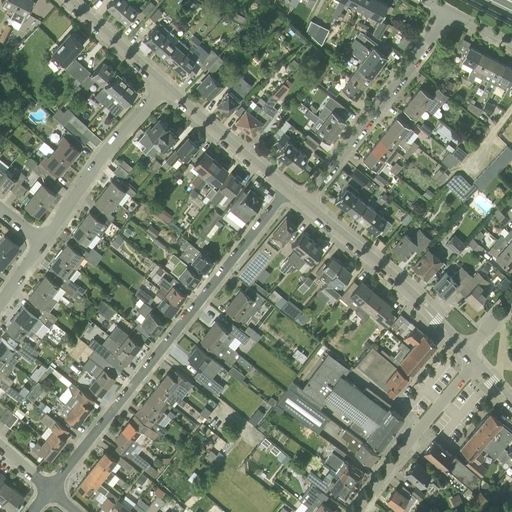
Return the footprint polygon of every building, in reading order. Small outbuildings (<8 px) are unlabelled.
[(0,39),(0,40),(19,0),(4,0),(2,5),(14,10),(8,23),(2,21),(0,25),(0,26),(5,28),(0,39)] [(19,0),(0,40),(5,43),(13,27),(11,26),(14,19),(21,23),(25,15),(30,18),(27,23),(33,26),(37,17),(28,12),(34,0),(19,0)] [(116,15),(129,0),(128,0),(111,0),(106,6),(116,15)] [(126,23),(138,10),(139,9),(129,0),(116,15),(126,23)] [(186,5),(191,10),(196,5),(190,0),(186,5)] [(346,0),(346,2),(357,8),(361,0),(346,0)] [(361,0),(357,8),(369,14),(375,0),(361,0)] [(379,0),(375,0),(369,14),(380,20),(388,4),(379,0)] [(142,11),(146,15),(155,6),(150,1),(142,11)] [(154,22),(163,13),(158,9),(150,18),(154,22)] [(335,9),(331,16),(336,18),(337,19),(341,12),(340,12),(335,9)] [(248,19),(235,12),(232,19),(245,25),(248,19)] [(219,18),(214,14),(211,19),(216,23),(219,18)] [(259,19),(256,15),(240,33),(244,36),(249,31),(248,31),(259,19)] [(169,23),(173,27),(178,22),(174,18),(169,23)] [(311,20),(306,30),(321,44),(328,29),(311,20)] [(378,39),(387,24),(380,20),(372,34),(365,30),(367,26),(363,24),(359,31),(364,34),(366,31),(378,39)] [(181,25),(178,22),(173,27),(177,30),(181,25)] [(154,48),(169,31),(168,33),(162,27),(160,30),(156,26),(144,39),(154,48)] [(154,48),(164,57),(179,40),(169,31),(154,48)] [(359,31),(357,35),(365,41),(366,39),(375,44),(378,39),(366,31),(364,34),(359,31)] [(73,33),(71,33),(70,32),(52,52),(65,64),(83,44),(82,43),(82,41),(73,33)] [(189,40),(193,44),(198,38),(194,35),(189,40)] [(193,44),(196,47),(201,41),(198,38),(193,44)] [(179,40),(164,57),(173,65),(189,48),(179,40)] [(352,46),(379,67),(387,56),(373,45),(370,50),(361,43),(359,45),(353,41),(350,45),(352,46)] [(202,64),(207,68),(219,56),(212,49),(204,58),(194,49),(196,47),(192,44),(189,48),(173,65),(183,74),(186,70),(192,76),(200,66),(202,64)] [(362,60),(357,66),(372,77),(379,67),(352,46),(350,45),(347,48),(352,53),(362,60)] [(460,81),(465,83),(481,52),(468,46),(461,60),(464,62),(461,68),(470,72),(468,76),(464,74),(460,81)] [(486,73),(493,58),(481,52),(465,83),(469,85),(471,81),(472,82),(475,76),(482,79),(485,73),(486,73)] [(219,56),(207,68),(212,73),(224,60),(219,56)] [(493,58),(486,73),(485,73),(482,79),(488,82),(484,89),(490,93),(495,84),(505,64),(493,58)] [(81,83),(89,75),(88,75),(91,72),(75,59),(66,69),(81,82),(81,83)] [(111,66),(109,67),(103,61),(90,76),(89,75),(81,83),(87,89),(96,79),(101,84),(113,70),(113,68),(111,66)] [(511,81),(511,67),(505,64),(495,84),(506,89),(508,85),(510,85),(511,81)] [(340,70),(335,65),(334,66),(333,65),(330,69),(338,74),(340,70)] [(357,66),(350,76),(349,77),(364,88),(372,77),(357,66)] [(216,80),(210,74),(198,87),(199,89),(198,90),(201,93),(203,92),(209,97),(221,84),(224,81),(227,83),(233,78),(225,70),(216,80)] [(223,94),(225,96),(216,104),(227,114),(252,86),(237,72),(233,78),(227,83),(227,84),(230,87),(227,90),(227,89),(223,94)] [(123,77),(121,78),(116,73),(95,97),(100,101),(109,91),(115,96),(127,82),(126,82),(127,80),(123,77)] [(345,83),(341,87),(356,98),(364,88),(349,77),(350,76),(346,74),(344,77),(345,83)] [(454,84),(449,81),(446,87),(451,89),(454,84)] [(127,82),(115,96),(120,101),(118,103),(116,102),(114,105),(115,106),(111,111),(115,115),(137,92),(132,88),(133,86),(129,83),(128,83),(127,82)] [(278,99),(289,87),(283,82),(272,94),(273,94),(266,102),(271,106),(278,99)] [(326,89),(336,96),(339,91),(330,84),(326,89)] [(412,98),(431,113),(440,102),(442,99),(434,93),(432,96),(420,87),(412,98)] [(442,99),(444,101),(448,96),(438,88),(434,93),(442,99)] [(242,126),(244,128),(261,107),(265,102),(266,102),(261,98),(250,111),(246,108),(236,121),(237,122),(237,124),(240,127),(242,126)] [(431,113),(412,98),(403,109),(416,119),(424,108),(431,113)] [(262,107),(265,102),(261,107),(244,128),(246,130),(246,131),(250,134),(251,133),(253,135),(257,129),(261,132),(273,116),(262,107)] [(485,102),(482,110),(491,114),(495,107),(485,102)] [(479,116),(482,110),(482,109),(470,103),(467,108),(479,116)] [(312,104),(309,109),(315,113),(318,109),(312,104)] [(317,115),(323,120),(337,131),(345,120),(331,110),(325,105),(317,115)] [(63,126),(68,121),(70,118),(58,107),(52,115),(63,126)] [(77,138),(82,132),(86,127),(72,115),(70,118),(68,121),(63,126),(68,130),(77,138)] [(311,127),(315,130),(329,141),(337,131),(323,120),(319,117),(311,127)] [(410,127),(405,123),(397,117),(388,128),(406,141),(414,131),(410,127)] [(141,158),(145,154),(169,127),(168,126),(168,125),(166,123),(165,123),(159,119),(152,127),(151,125),(145,132),(150,137),(147,140),(148,140),(143,147),(142,145),(136,147),(133,151),(141,158)] [(285,120),(273,135),(278,138),(274,143),(281,149),(277,154),(287,162),(298,149),(288,140),(290,137),(284,132),(291,124),(285,120)] [(86,127),(82,132),(89,138),(93,133),(86,127)] [(172,128),(171,128),(169,127),(145,154),(148,157),(150,154),(152,156),(158,149),(159,150),(161,147),(167,153),(169,151),(174,146),(172,143),(179,135),(174,131),(174,130),(172,128)] [(410,145),(406,141),(388,128),(380,138),(392,148),(393,148),(397,142),(406,150),(410,145)] [(60,143),(54,150),(69,162),(74,156),(74,157),(77,157),(80,153),(79,151),(84,145),(84,144),(77,138),(68,130),(58,141),(60,143)] [(312,131),(307,137),(316,145),(321,139),(312,131)] [(89,138),(82,132),(77,138),(84,144),(89,138)] [(316,145),(307,137),(307,136),(302,142),(313,150),(317,145),(316,145)] [(165,161),(162,164),(160,166),(165,171),(169,165),(170,166),(178,157),(183,162),(188,155),(190,156),(193,153),(192,152),(198,145),(199,143),(198,141),(196,140),(194,141),(193,142),(186,137),(164,161),(165,161)] [(388,161),(388,162),(390,163),(398,153),(392,148),(380,138),(372,149),(388,161)] [(448,144),(445,148),(449,152),(451,153),(454,148),(448,144)] [(468,154),(459,146),(452,154),(461,161),(468,154)] [(511,149),(507,146),(503,150),(511,158),(511,149)] [(298,149),(287,162),(297,170),(307,156),(298,149)] [(388,161),(372,149),(363,160),(378,172),(387,161),(388,162),(388,161)] [(46,155),(38,165),(46,172),(54,179),(59,174),(59,175),(61,175),(64,171),(64,169),(63,169),(69,162),(54,150),(48,157),(46,155)] [(511,158),(503,150),(499,155),(507,163),(511,158)] [(216,160),(211,155),(207,151),(207,152),(205,151),(193,166),(199,171),(196,175),(191,181),(196,185),(216,160)] [(455,165),(459,160),(461,161),(452,154),(451,153),(449,152),(441,161),(450,168),(454,163),(455,165)] [(494,159),(503,168),(507,163),(499,155),(494,159)] [(494,159),(490,164),(499,172),(503,168),(494,159)] [(153,174),(160,166),(162,164),(156,160),(148,169),(153,174)] [(216,160),(196,185),(201,189),(206,182),(213,187),(215,184),(227,169),(226,168),(226,167),(223,164),(222,165),(216,160)] [(399,170),(402,166),(396,162),(393,166),(399,170)] [(46,172),(38,165),(36,164),(30,171),(37,176),(39,174),(42,177),(46,172)] [(490,164),(486,169),(494,177),(499,172),(490,164)] [(399,170),(393,166),(390,170),(396,174),(399,170)] [(350,175),(357,181),(363,174),(356,168),(350,175)] [(490,182),(494,177),(486,169),(481,173),(490,182)] [(9,188),(14,191),(20,183),(26,175),(21,172),(15,179),(5,171),(0,177),(0,190),(4,194),(9,188)] [(231,172),(217,191),(210,199),(217,205),(226,193),(230,196),(242,181),(240,180),(242,178),(237,174),(236,176),(231,172)] [(448,176),(444,172),(435,181),(440,185),(448,176)] [(382,186),(387,181),(377,173),(373,179),(382,186)] [(481,173),(477,178),(486,186),(490,182),(481,173)] [(445,184),(454,192),(466,179),(462,175),(460,175),(454,175),(445,184)] [(472,183),(477,188),(478,188),(481,191),(486,186),(477,178),(473,183),(472,183)] [(471,185),(466,179),(454,192),(464,202),(477,188),(472,183),(471,185)] [(126,183),(122,188),(111,180),(103,190),(118,201),(126,191),(132,196),(136,192),(126,183)] [(367,180),(363,186),(367,189),(371,183),(367,180)] [(27,188),(20,183),(14,191),(20,196),(27,188)] [(34,193),(47,204),(56,194),(42,183),(34,193)] [(356,194),(358,191),(349,184),(335,200),(345,208),(356,194)] [(206,195),(210,199),(217,191),(212,187),(206,195)] [(236,231),(263,197),(250,187),(247,191),(243,188),(220,218),(236,231)] [(199,193),(193,189),(189,194),(195,198),(199,193)] [(427,189),(422,195),(428,201),(434,194),(427,189)] [(118,201),(103,190),(94,201),(109,213),(118,201)] [(34,193),(25,204),(38,215),(47,204),(34,193)] [(380,199),(384,202),(388,196),(384,193),(380,199)] [(345,208),(355,216),(366,203),(356,194),(345,208)] [(387,205),(392,199),(388,196),(384,202),(387,205)] [(366,224),(377,211),(366,203),(355,216),(366,224)] [(498,208),(493,213),(505,224),(510,219),(505,214),(498,208)] [(81,221),(94,232),(99,235),(107,225),(104,223),(89,211),(81,221)] [(200,236),(193,244),(197,247),(218,220),(221,215),(216,211),(198,234),(200,236)] [(377,211),(366,224),(376,232),(386,219),(377,211)] [(401,221),(401,222),(405,226),(412,218),(408,214),(401,221)] [(249,286),(253,281),(284,245),(282,244),(296,227),(285,218),(237,276),(249,285),(249,286)] [(218,220),(197,247),(200,250),(206,243),(206,244),(211,238),(210,237),(221,223),(218,220)] [(72,233),(85,243),(94,232),(81,221),(72,233)] [(405,258),(414,248),(419,252),(431,239),(420,229),(411,238),(406,233),(393,247),(405,258)] [(497,239),(511,252),(511,233),(509,231),(504,237),(501,234),(497,239)] [(287,259),(293,264),(313,240),(309,237),(309,235),(306,232),(304,233),(303,232),(291,246),(295,250),(287,259)] [(456,254),(466,244),(454,234),(445,244),(456,254)] [(0,240),(0,248),(14,259),(17,254),(15,252),(19,247),(5,235),(0,240)] [(484,247),(472,237),(467,242),(479,253),(484,247)] [(511,252),(497,239),(500,242),(496,248),(492,245),(488,249),(495,256),(509,269),(511,265),(511,252)] [(212,259),(200,250),(197,247),(193,244),(187,240),(181,247),(185,250),(179,257),(190,265),(193,262),(205,271),(205,270),(207,270),(210,267),(209,265),(213,260),(212,259)] [(317,244),(313,240),(293,264),(290,267),(294,270),(297,267),(299,269),(306,259),(310,263),(323,248),(322,247),(322,246),(319,243),(317,244)] [(59,253),(78,268),(81,264),(80,263),(84,257),(88,252),(76,243),(73,247),(67,243),(59,253)] [(92,247),(89,251),(99,260),(103,255),(92,247)] [(14,259),(0,248),(0,264),(3,267),(7,262),(10,264),(14,259)] [(427,278),(442,261),(429,249),(414,266),(427,278)] [(89,251),(88,252),(84,257),(95,266),(99,260),(89,251)] [(66,282),(76,290),(76,291),(82,295),(85,290),(80,286),(69,278),(78,268),(59,253),(50,264),(59,271),(56,275),(66,282)] [(178,267),(174,272),(178,275),(192,286),(193,286),(195,286),(197,283),(197,281),(200,276),(174,255),(170,260),(178,267)] [(329,279),(342,264),(341,263),(341,262),(337,259),(337,260),(332,256),(326,263),(325,262),(316,272),(322,278),(324,275),(329,279)] [(328,299),(332,302),(333,301),(335,302),(342,294),(337,290),(351,273),(350,272),(351,270),(348,267),(346,268),(342,264),(329,279),(314,296),(317,298),(322,292),(329,298),(328,299)] [(487,264),(481,270),(487,276),(493,270),(487,264)] [(453,287),(459,291),(473,276),(462,266),(452,277),(446,271),(434,285),(445,296),(453,287)] [(473,276),(459,291),(464,296),(464,295),(477,307),(490,294),(483,288),(489,281),(478,271),(473,276)] [(59,286),(62,288),(66,282),(56,275),(52,280),(45,274),(37,285),(52,296),(59,286)] [(307,276),(298,288),(303,292),(313,281),(307,276)] [(186,295),(182,292),(186,286),(174,277),(170,282),(167,280),(163,285),(159,289),(178,304),(181,301),(183,302),(187,297),(185,296),(186,295)] [(268,293),(253,281),(249,286),(265,298),(268,293)] [(342,294),(335,302),(336,302),(340,298),(354,310),(359,303),(371,289),(361,281),(358,285),(354,281),(342,295),(342,294)] [(72,296),(76,291),(76,290),(66,282),(61,288),(72,296)] [(34,307),(46,316),(49,311),(57,301),(51,296),(52,296),(37,285),(29,296),(37,303),(34,307)] [(237,295),(233,299),(252,314),(265,298),(249,286),(249,285),(244,292),(241,289),(241,290),(239,289),(235,294),(237,295)] [(144,301),(149,305),(154,299),(140,287),(135,294),(144,301)] [(171,314),(173,315),(177,309),(175,308),(178,304),(159,289),(156,294),(161,298),(157,303),(171,314)] [(280,309),(287,300),(274,289),(267,297),(275,304),(280,309)] [(359,316),(364,320),(382,298),(371,289),(359,303),(365,308),(359,316)] [(391,306),(382,298),(364,320),(364,321),(371,313),(377,318),(374,321),(377,324),(380,326),(383,323),(386,325),(394,315),(388,310),(391,306)] [(116,311),(102,299),(94,308),(109,319),(116,311)] [(226,309),(245,323),(252,314),(233,299),(231,303),(229,301),(225,306),(227,308),(226,309)] [(281,309),(295,320),(298,316),(302,311),(288,299),(281,309)] [(145,317),(141,323),(138,323),(135,327),(147,337),(147,336),(151,330),(155,334),(164,322),(149,310),(151,307),(149,305),(144,301),(137,310),(145,317)] [(23,306),(15,316),(35,333),(40,327),(34,322),(37,317),(38,317),(40,319),(39,320),(49,328),(54,322),(46,316),(34,307),(31,312),(23,306)] [(49,311),(46,316),(54,322),(58,317),(49,311)] [(400,314),(394,322),(399,326),(406,319),(400,314)] [(35,333),(15,316),(6,327),(21,339),(26,333),(32,337),(35,333)] [(212,327),(209,330),(230,347),(237,352),(241,347),(232,340),(231,341),(224,336),(229,330),(216,321),(214,320),(210,325),(212,327)] [(117,325),(109,335),(112,337),(133,354),(141,344),(117,325)] [(262,336),(249,326),(244,332),(257,342),(262,336)] [(426,335),(415,326),(404,339),(408,343),(410,340),(414,343),(410,348),(409,348),(412,351),(426,335)] [(209,330),(206,334),(204,333),(200,338),(202,339),(201,340),(214,349),(212,351),(221,358),(230,347),(209,330)] [(426,335),(412,351),(423,360),(437,344),(426,335)] [(11,355),(16,348),(2,337),(0,339),(0,353),(13,364),(14,365),(17,360),(11,355)] [(133,354),(112,337),(107,342),(104,346),(93,338),(88,345),(94,350),(95,350),(109,361),(114,355),(125,364),(133,354)] [(25,341),(21,346),(36,358),(39,353),(35,349),(36,349),(25,341)] [(409,348),(410,348),(402,341),(398,346),(401,349),(394,357),(396,358),(392,363),(408,376),(412,372),(413,373),(423,360),(412,351),(409,348)] [(21,346),(17,351),(32,363),(36,358),(21,346)] [(216,361),(196,346),(188,356),(196,363),(195,364),(201,369),(212,377),(216,372),(211,368),(216,361)] [(356,365),(393,396),(409,377),(408,376),(392,363),(372,346),(356,365)] [(97,363),(90,371),(108,386),(115,377),(104,368),(109,361),(95,350),(94,350),(89,357),(97,363)] [(302,363),(307,356),(301,352),(296,358),(302,363)] [(13,364),(0,353),(0,370),(3,373),(0,376),(0,377),(10,386),(14,380),(6,374),(13,364)] [(300,389),(291,382),(287,387),(297,394),(300,390),(321,406),(326,400),(353,420),(348,426),(379,449),(402,419),(388,407),(390,405),(364,387),(360,392),(341,378),(347,369),(334,359),(326,354),(300,389)] [(254,366),(241,356),(237,361),(250,371),(254,366)] [(245,376),(233,366),(228,372),(240,381),(243,383),(247,387),(248,385),(242,380),(245,376)] [(172,375),(168,372),(161,381),(179,396),(186,389),(188,390),(193,384),(176,370),(172,375)] [(45,381),(44,378),(47,374),(44,371),(37,380),(38,381),(41,383),(43,384),(45,381)] [(108,386),(90,371),(90,372),(96,376),(89,385),(101,395),(108,386)] [(0,385),(6,390),(10,386),(0,377),(0,385)] [(46,387),(43,384),(41,383),(38,381),(26,395),(34,401),(39,394),(40,395),(46,387)] [(179,396),(161,381),(154,390),(170,403),(174,406),(177,402),(183,406),(186,402),(179,396)] [(78,387),(66,402),(84,417),(91,408),(87,405),(92,398),(85,393),(78,387)] [(329,419),(298,396),(288,389),(276,405),(318,435),(329,419)] [(154,390),(147,399),(163,412),(170,403),(154,390)] [(158,424),(166,414),(163,412),(147,399),(140,408),(135,415),(160,434),(162,436),(167,430),(158,424)] [(84,417),(66,402),(65,403),(68,405),(61,414),(76,426),(84,417)] [(0,417),(0,419),(5,423),(13,413),(7,408),(0,417)] [(173,420),(176,415),(170,411),(167,415),(173,420)] [(53,430),(46,438),(59,448),(66,439),(62,436),(67,430),(45,412),(40,419),(53,430)] [(490,412),(480,424),(505,446),(511,437),(511,432),(501,424),(502,422),(490,412)] [(18,417),(13,413),(5,423),(10,428),(18,417)] [(143,438),(147,434),(155,441),(160,434),(135,415),(130,421),(129,421),(122,430),(138,443),(139,443),(144,443),(143,438)] [(480,424),(469,436),(482,447),(495,458),(496,457),(504,448),(505,446),(480,424)] [(122,453),(126,448),(131,452),(138,443),(122,430),(115,439),(119,443),(115,448),(122,453)] [(347,447),(355,453),(370,464),(378,453),(346,430),(341,437),(349,443),(347,447)] [(454,455),(479,477),(485,470),(478,463),(484,456),(478,451),(482,447),(469,436),(460,447),(470,455),(469,457),(471,459),(466,465),(454,455)] [(59,448),(46,438),(41,445),(38,442),(32,449),(41,457),(44,453),(51,459),(59,448)] [(480,477),(479,477),(454,455),(453,456),(434,439),(424,451),(448,472),(449,471),(468,487),(462,494),(483,511),(488,511),(491,508),(486,503),(490,498),(478,488),(480,477)] [(506,460),(511,464),(511,463),(511,444),(507,450),(504,448),(496,457),(504,463),(506,460)] [(323,462),(340,475),(340,474),(354,485),(355,483),(357,483),(364,473),(357,468),(357,469),(342,458),(345,453),(335,446),(323,462)] [(211,450),(206,456),(211,461),(216,454),(211,450)] [(98,460),(110,470),(116,462),(117,461),(105,452),(98,460)] [(147,470),(150,466),(149,465),(150,464),(134,452),(129,458),(145,470),(145,469),(147,470)] [(117,461),(116,462),(121,465),(130,473),(134,467),(120,456),(118,458),(117,461)] [(115,474),(110,470),(98,460),(91,469),(103,479),(108,483),(115,474)] [(405,472),(421,485),(426,479),(436,488),(441,482),(416,460),(405,472)] [(91,469),(84,478),(100,491),(108,496),(116,502),(118,499),(108,491),(109,490),(99,483),(103,479),(91,469)] [(312,482),(316,485),(321,479),(310,471),(306,477),(312,482)] [(0,475),(0,500),(3,503),(14,488),(9,484),(11,481),(1,473),(0,475)] [(326,475),(321,481),(338,493),(345,497),(348,492),(349,492),(350,491),(352,491),(353,491),(354,487),(353,487),(354,485),(340,474),(340,475),(335,481),(326,475)] [(126,489),(129,484),(119,477),(116,481),(126,489)] [(88,497),(93,500),(100,491),(84,478),(77,487),(83,492),(82,494),(87,498),(88,497)] [(315,486),(316,485),(312,482),(299,500),(307,506),(314,511),(332,511),(333,511),(322,503),(328,496),(315,486)] [(387,500),(400,510),(400,509),(403,511),(405,511),(416,497),(403,485),(398,491),(395,489),(387,500)] [(420,500),(425,495),(415,487),(411,492),(420,500)] [(14,488),(3,503),(13,511),(24,496),(14,488)] [(154,511),(164,500),(157,495),(145,511),(136,504),(129,511),(154,511)] [(107,511),(111,507),(112,508),(116,502),(108,496),(102,504),(100,506),(104,509),(107,511)] [(112,511),(129,511),(136,504),(135,503),(131,509),(118,499),(116,502),(112,508),(115,510),(112,511)]
